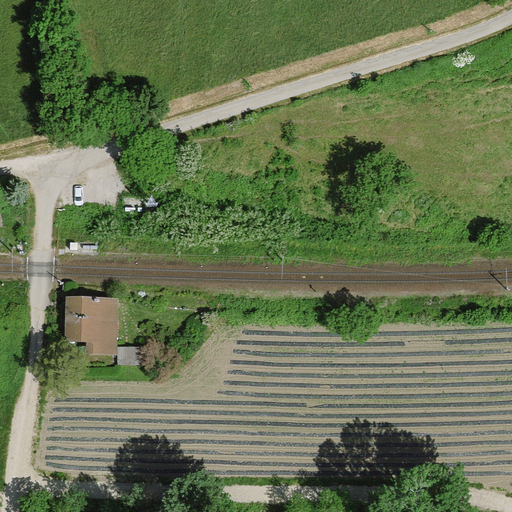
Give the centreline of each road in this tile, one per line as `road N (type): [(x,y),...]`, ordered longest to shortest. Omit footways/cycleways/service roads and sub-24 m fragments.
road 1 (track): [(15,489),(472,496),(511,506)]
road 2 (track): [(511,18),(96,150),(69,167)]
road 3 (track): [(69,167),(45,217),(14,501)]
